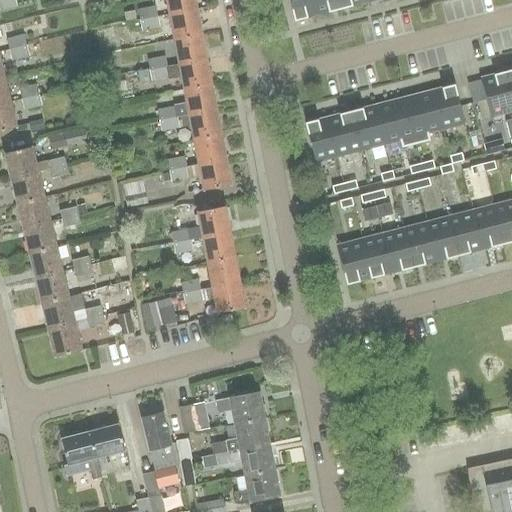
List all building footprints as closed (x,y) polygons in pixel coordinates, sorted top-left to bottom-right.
[(0,0),(0,11),(17,7),(15,0),(0,0)] [(165,0),(168,15),(197,9),(194,0),(165,0)] [(320,15),(316,0),(289,0),(295,21),(320,15)] [(346,8),(343,0),(316,0),(320,15),(346,8)] [(371,1),(370,0),(343,0),(346,8),(371,1)] [(158,17),(156,6),(138,9),(140,20),(158,17)] [(201,34),(197,9),(168,15),(173,40),(201,34)] [(136,21),(134,11),(124,13),(126,23),(136,21)] [(160,28),(158,17),(140,20),(142,31),(160,28)] [(27,46),(24,34),(7,38),(9,50),(27,46)] [(206,59),(201,34),(173,40),(178,64),(206,59)] [(29,57),(27,46),(9,50),(11,61),(29,57)] [(147,60),(149,70),(168,66),(166,56),(147,60)] [(211,84),(206,59),(178,64),(168,66),(149,70),(152,82),(168,78),(168,80),(181,77),(183,90),(211,84)] [(511,70),(503,72),(511,107),(511,70)] [(511,111),(511,107),(503,72),(480,78),(491,118),(511,111)] [(0,104),(10,102),(4,77),(0,78),(0,104)] [(113,82),(100,85),(104,105),(117,103),(113,82)] [(19,88),(21,99),(39,95),(37,84),(19,88)] [(216,109),(211,84),(183,90),(186,103),(174,106),(174,107),(157,110),(160,121),(177,117),(188,115),(216,109)] [(455,85),(430,91),(440,130),(465,124),(455,85)] [(440,130),(430,91),(405,98),(417,144),(430,141),(428,134),(440,130)] [(42,106),(39,95),(21,99),(24,110),(42,106)] [(417,144),(405,98),(380,104),(390,143),(401,141),(402,148),(417,144)] [(0,131),(17,127),(10,102),(0,104),(0,131)] [(390,143),(380,104),(355,111),(365,150),(390,143)] [(221,134),(216,109),(188,115),(193,140),(221,134)] [(365,150),(355,111),(330,117),(341,156),(365,150)] [(179,128),(177,117),(160,121),(162,132),(179,128)] [(341,156),(330,117),(305,123),(316,162),(341,156)] [(88,141),(85,129),(65,133),(68,145),(88,141)] [(473,146),(481,144),(478,131),(470,133),(473,146)] [(226,160),(221,134),(193,140),(198,165),(226,160)] [(502,151),(500,142),(484,146),(486,155),(502,151)] [(47,160),(35,163),(31,147),(4,154),(11,179),(38,172),(38,173),(49,170),(67,166),(64,157),(48,161),(47,160)] [(450,156),(452,164),(464,161),(462,153),(450,156)] [(167,160),(169,171),(187,167),(185,156),(167,160)] [(231,185),(226,160),(198,165),(187,167),(169,171),(170,173),(171,181),(172,182),(200,177),(203,191),(231,185)] [(433,161),(421,164),(423,171),(435,168),(433,161)] [(494,161),(482,164),(484,172),(496,169),(494,161)] [(423,171),(421,164),(410,167),(412,174),(423,171)] [(454,172),(452,164),(440,167),(442,175),(454,172)] [(484,172),(482,164),(471,167),(473,175),(484,172)] [(69,174),(67,166),(49,170),(52,179),(69,174)] [(381,174),(383,182),(394,179),(392,171),(381,174)] [(44,197),(38,173),(38,172),(11,179),(17,204),(44,197)] [(170,173),(161,175),(163,183),(171,181),(170,173)] [(429,178),(417,181),(419,189),(431,186),(429,178)] [(356,180),(344,183),(346,191),(358,188),(356,180)] [(419,189),(417,181),(405,184),(407,192),(419,189)] [(346,191),(344,183),(332,186),(334,194),(346,191)] [(384,190),(372,193),(374,201),(386,197),(384,190)] [(148,205),(145,191),(125,195),(127,209),(148,205)] [(374,201),(372,193),(361,196),(363,204),(374,201)] [(50,222),(44,197),(17,204),(23,229),(50,222)] [(340,201),(342,209),(354,206),(352,198),(340,201)] [(511,200),(492,205),(503,244),(511,241),(511,200)] [(78,206),(79,214),(87,213),(85,205),(78,206)] [(376,207),(379,219),(389,216),(386,205),(376,207)] [(503,244),(492,205),(470,211),(480,250),(503,244)] [(78,215),(76,207),(60,211),(62,219),(78,215)] [(197,212),(199,226),(171,232),(173,243),(230,232),(225,207),(197,212)] [(376,207),(366,210),(369,221),(379,219),(376,207)] [(480,250),(470,211),(448,217),(458,256),(480,250)] [(80,224),(78,215),(62,219),(64,228),(80,224)] [(458,256),(448,217),(426,223),(436,262),(458,256)] [(56,247),(50,222),(23,229),(29,254),(56,247)] [(436,262),(426,223),(404,228),(414,267),(436,262)] [(414,267),(404,228),(381,234),(392,273),(414,267)] [(235,257),(230,232),(173,243),(175,255),(204,249),(207,263),(235,257)] [(392,273),(381,234),(359,240),(369,279),(392,273)] [(369,279),(359,240),(337,246),(347,285),(369,279)] [(62,272),(56,247),(29,254),(35,278),(62,272)] [(91,265),(89,256),(72,261),(74,269),(91,265)] [(240,282),(235,257),(207,263),(211,288),(240,282)] [(94,276),(91,265),(74,269),(77,280),(94,276)] [(68,297),(62,272),(35,278),(41,303),(68,297)] [(181,283),(183,293),(201,290),(199,279),(181,283)] [(245,308),(240,282),(211,288),(201,290),(183,293),(185,305),(203,301),(203,302),(214,300),(216,313),(245,308)] [(74,321),(68,297),(41,303),(47,328),(74,321)] [(176,321),(169,298),(149,303),(141,305),(147,329),(176,321)] [(103,314),(101,306),(84,310),(86,319),(103,314)] [(134,332),(129,313),(117,316),(121,335),(134,332)] [(105,323),(103,314),(86,319),(88,327),(105,323)] [(81,351),(74,321),(47,328),(54,357),(81,351)] [(232,409),(235,424),(266,418),(264,405),(261,406),(258,392),(230,398),(230,399),(215,401),(218,412),(232,409)] [(184,433),(197,430),(192,405),(179,408),(184,433)] [(163,413),(141,418),(149,450),(155,471),(159,487),(179,482),(175,466),(180,465),(174,443),(171,444),(163,413)] [(238,438),(211,444),(213,455),(268,444),(266,431),(269,431),(266,418),(235,424),(238,438)] [(117,424),(89,432),(99,472),(108,469),(104,456),(124,451),(117,424)] [(89,432),(61,439),(67,464),(63,465),(66,477),(91,471),(91,474),(93,479),(101,477),(99,472),(89,432)] [(189,439),(176,441),(180,462),(188,460),(192,459),(189,439)] [(271,457),(268,444),(213,455),(215,466),(242,460),(245,475),(276,469),(274,456),(271,457)] [(180,462),(185,486),(193,485),(188,460),(180,462)] [(279,482),(276,469),(245,475),(248,490),(234,493),(236,504),(250,501),(279,496),(276,482),(279,482)] [(511,511),(511,479),(485,485),(490,511),(511,511)] [(165,511),(160,492),(148,496),(150,503),(152,511),(165,511)] [(139,511),(152,511),(150,503),(148,496),(136,498),(139,509),(139,511)] [(196,511),(224,511),(222,499),(195,504),(195,505),(196,511)]
